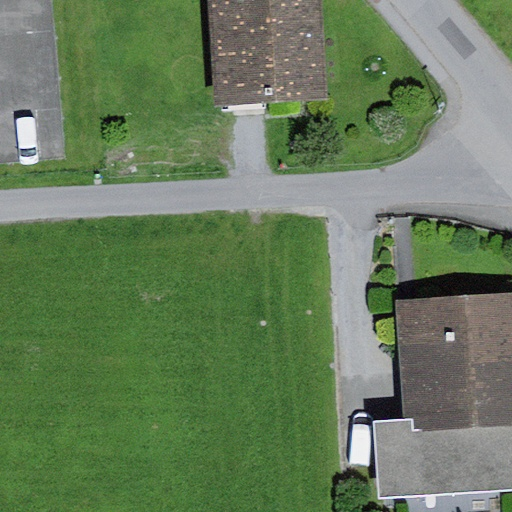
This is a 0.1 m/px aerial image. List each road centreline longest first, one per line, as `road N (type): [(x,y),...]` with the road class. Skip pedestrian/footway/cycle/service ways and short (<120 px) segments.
road 1 (residential): [(0,217),(511,183)]
road 2 (residential): [(401,0),(511,132)]
